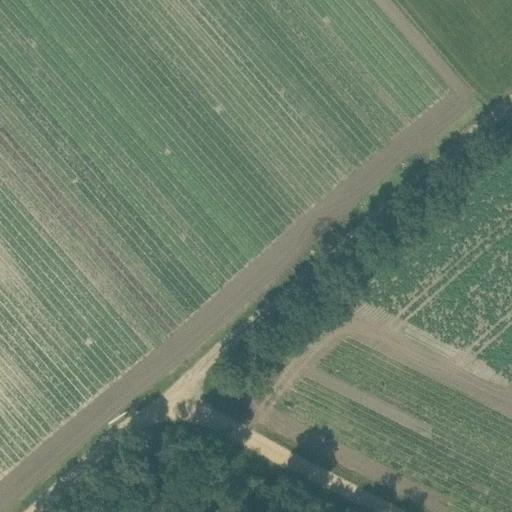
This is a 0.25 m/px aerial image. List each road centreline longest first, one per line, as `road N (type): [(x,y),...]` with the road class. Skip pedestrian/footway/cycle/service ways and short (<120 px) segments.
road 1 (track): [(511,95),(174,388),(161,409)]
road 2 (track): [(370,511),(161,409)]
road 3 (track): [(43,511),(161,409)]
